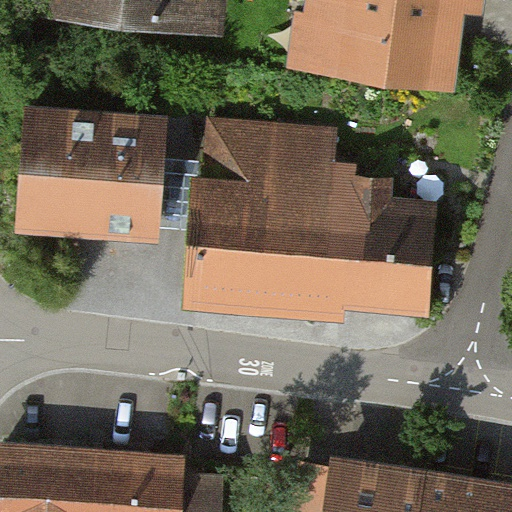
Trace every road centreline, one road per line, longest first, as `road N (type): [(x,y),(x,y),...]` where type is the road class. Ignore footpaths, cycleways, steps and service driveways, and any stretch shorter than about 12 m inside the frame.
road 1 (residential): [(0,343),(485,388)]
road 2 (residential): [(511,190),(485,388)]
